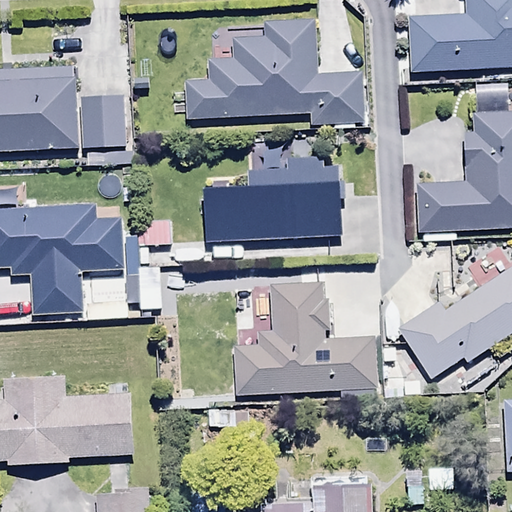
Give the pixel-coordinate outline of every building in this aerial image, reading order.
[(406,18),(410,75),(511,69),(511,0),(463,0),(464,14),(406,18)] [(209,82),(184,84),(186,121),(309,114),(309,127),(360,124),(357,72),(317,74),(314,19),(261,22),(262,38),(230,40),(231,61),(208,62),(209,82)] [(70,69),(0,72),(0,153),(74,150),(70,69)] [(122,97),(79,100),(82,154),(126,151),(122,97)] [(416,187),(418,235),(511,230),(511,114),(471,117),(472,134),(461,135),(463,185),(416,187)] [(203,246),(339,239),(336,168),(320,169),(319,160),(287,162),(287,172),(280,172),(279,155),(262,155),(262,172),(247,172),(248,190),(200,193),(203,246)] [(170,249),(169,221),(135,222),(136,250),(170,249)] [(461,359),(465,364),(511,333),(511,270),(511,269),(445,313),(439,304),(398,332),(430,380),(461,359)] [(235,347),(237,399),(374,391),(371,339),(325,341),(325,334),(328,334),(327,302),(323,302),(323,286),(273,288),(275,330),(256,331),(257,346),(235,347)] [(0,393),(1,403),(0,402),(0,465),(6,465),(7,470),(67,467),(67,460),(129,457),(126,396),(65,400),(63,379),(0,382),(0,393)] [(511,402),(503,403),(505,474),(511,473),(511,402)] [(456,469),(426,470),(427,495),(457,494),(456,469)] [(259,500),(259,504),(259,511),(367,511),(366,486),(309,488),(310,498),(259,500)] [(146,511),(145,495),(93,499),(94,511),(146,511)]
